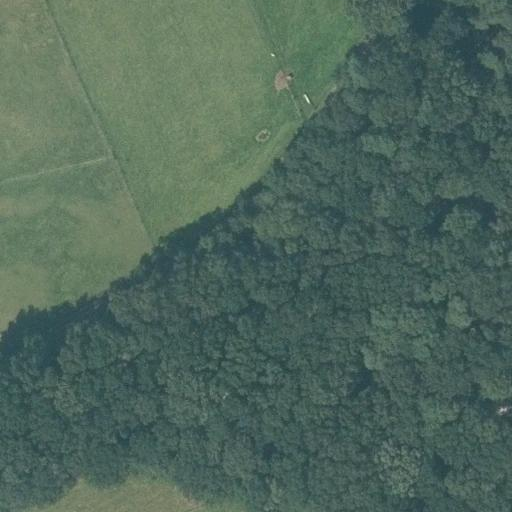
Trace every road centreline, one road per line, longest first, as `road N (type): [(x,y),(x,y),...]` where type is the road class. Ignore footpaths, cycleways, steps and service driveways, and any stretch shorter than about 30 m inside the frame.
road 1 (track): [(384,0),(217,212),(87,313),(0,368)]
road 2 (track): [(511,228),(249,329),(0,374)]
